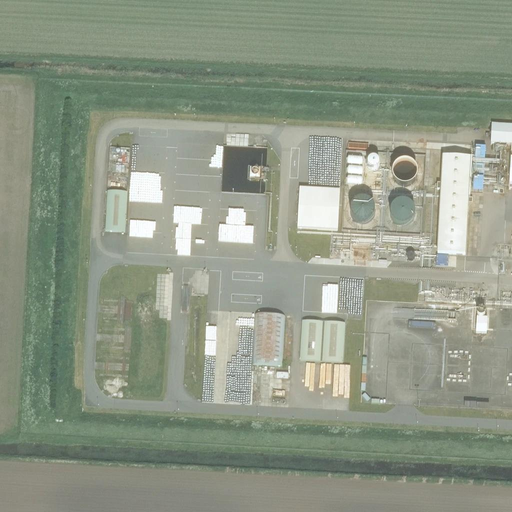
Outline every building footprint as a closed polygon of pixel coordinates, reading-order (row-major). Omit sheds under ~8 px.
[(511,126),(492,125),(491,146),(511,146),(511,167),(511,187),(511,186),(511,126)] [(163,172),(163,145),(133,144),(133,171),(163,172)] [(485,160),(485,148),(476,147),(475,160),(485,160)] [(466,256),(472,158),(442,157),(441,185),(437,185),(437,191),(441,192),(438,254),(466,256)] [(417,177),(417,176),(417,175),(417,174),(417,172),(417,171),(417,170),(416,169),(416,168),(415,168),(414,167),(414,166),(413,165),(412,165),(411,164),(409,163),(407,162),(406,162),(404,162),(402,163),(400,163),(399,164),(397,165),(396,166),(396,167),(395,168),(394,168),(394,169),(393,170),(393,171),(393,172),(393,174),(393,175),(393,176),(393,177),(393,178),(394,179),(394,180),(394,181),(395,182),(396,183),(397,184),(398,185),(399,185),(400,186),(401,186),(402,186),(403,187),(404,187),(405,187),(407,187),(409,186),(411,185),(412,185),(413,184),(414,183),(415,182),(416,181),(416,180),(417,179),(417,178),(417,177)] [(483,190),(483,178),(474,178),(473,189),(483,190)] [(338,231),(340,191),(299,189),(297,228),(338,231)] [(210,240),(212,191),(177,190),(176,238),(179,238),(178,255),(196,255),(197,240),(210,240)] [(126,233),(128,193),(107,192),(105,232),(126,233)] [(131,197),(129,252),(161,253),(162,231),(158,231),(159,203),(138,202),(138,195),(134,195),(134,197),(131,197)] [(375,214),(375,213),(375,212),(375,211),(375,210),(375,209),(374,208),(374,207),(374,206),(373,205),(372,204),(372,203),(371,203),(370,202),(369,202),(368,201),(366,200),(364,200),(363,200),(361,200),(359,201),(357,202),(356,202),(355,203),(354,204),(353,204),(353,205),(352,206),(352,207),(351,208),(351,209),(351,210),(350,211),(350,212),(350,213),(351,214),(351,215),(351,216),(352,217),(352,218),(353,219),(353,220),(355,222),(356,222),(357,223),(359,224),(361,224),(362,225),(363,225),(364,225),(365,224),(366,224),(368,223),(370,222),(371,222),(372,221),(372,220),(373,219),(374,218),(374,217),(374,216),(375,215),(375,214)] [(415,217),(415,216),(415,214),(415,213),(415,212),(415,211),(414,210),(414,209),(413,208),(413,207),(412,207),(412,206),(411,205),(410,205),(409,204),(408,203),(406,203),(405,202),(404,202),(402,202),(401,202),(399,203),(397,204),(396,205),(395,205),(394,206),(394,207),(393,207),(392,208),(392,209),(391,210),(391,211),(391,212),(391,213),(391,214),(391,216),(391,217),(391,218),(391,219),(392,220),(392,221),(393,221),(394,222),(394,223),(395,224),(396,224),(397,225),(398,226),(400,226),(401,227),(402,227),(403,227),(405,227),(407,226),(409,225),(410,224),(411,224),(412,223),(412,222),(413,221),(414,220),(414,219),(415,218),(415,217)] [(220,257),(255,258),(256,225),(221,225),(220,257)] [(159,274),(158,309),(162,309),(161,317),(169,317),(170,274),(159,274)] [(320,311),(321,279),(307,278),(306,310),(320,311)] [(364,319),(367,289),(353,287),(350,318),(364,319)] [(107,301),(106,318),(134,319),(134,301),(113,300),(113,301),(107,301)] [(209,324),(220,324),(221,311),(210,310),(209,324)] [(282,367),(285,317),(255,315),(253,365),(282,367)] [(489,334),(489,319),(477,319),(477,334),(489,334)] [(343,364),(345,324),(302,322),(300,361),(343,364)] [(218,369),(218,356),(206,356),(206,369),(218,369)] [(316,376),(316,363),(304,363),(303,375),(316,376)]
